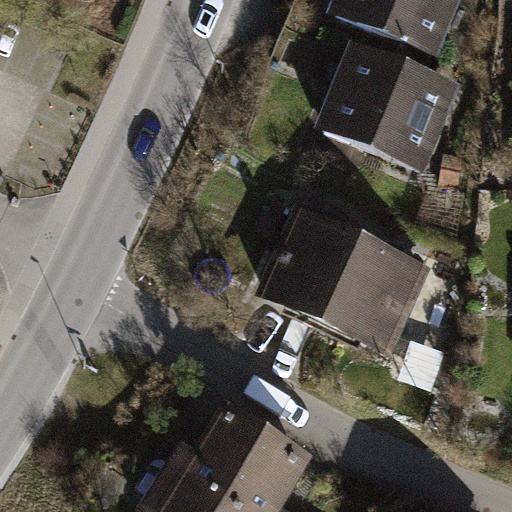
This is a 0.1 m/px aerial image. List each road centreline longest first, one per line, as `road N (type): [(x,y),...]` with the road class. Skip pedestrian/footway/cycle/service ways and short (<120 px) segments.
road 1 (tertiary): [(74,284),(353,445),(511,504)]
road 2 (secondary): [(195,0),(74,284)]
road 3 (secondary): [(74,284),(0,425)]
